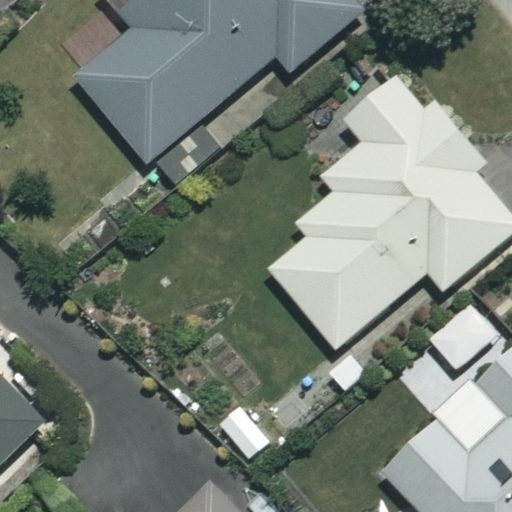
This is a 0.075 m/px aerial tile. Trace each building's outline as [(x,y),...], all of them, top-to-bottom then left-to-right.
[(364,18),(349,0),(111,0),(138,34),(81,79),(148,164),(280,59),(293,75),(364,18)] [(368,146),(285,214),(306,239),(271,267),(339,350),(432,273),(447,292),(511,238),(511,214),(478,173),(488,164),(412,72),(350,123),(368,146)] [(511,511),(511,364),(482,393),(473,384),(435,420),(441,427),(387,479),(418,511),(511,511)] [(0,471),(46,427),(0,378),(0,471)] [(240,511),(213,485),(186,511),(240,511)]
